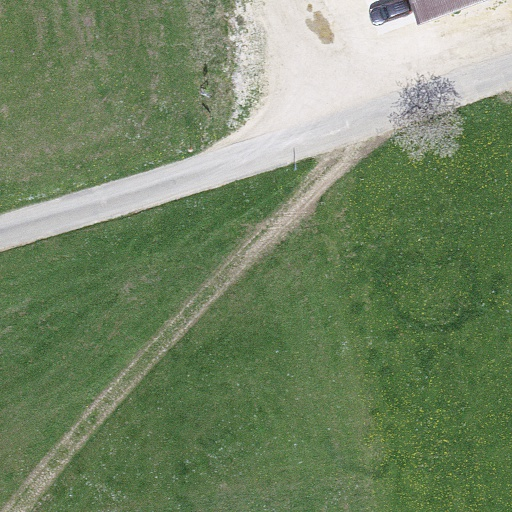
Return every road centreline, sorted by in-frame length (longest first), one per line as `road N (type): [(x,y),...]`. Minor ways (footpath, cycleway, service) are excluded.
road 1 (unclassified): [(0,232),(511,83)]
road 2 (track): [(376,121),(24,511)]
